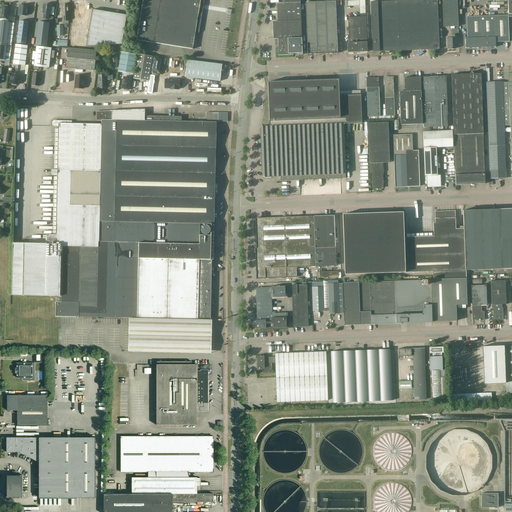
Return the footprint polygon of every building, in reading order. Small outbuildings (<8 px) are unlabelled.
[(142,0),(136,41),(153,43),(193,49),(192,49),(200,0),(142,0)] [(359,0),(359,5),(360,14),(360,17),(351,17),(351,15),(348,15),(348,17),(349,43),(347,43),(347,53),(349,53),(367,52),(366,14),(365,5),(365,0),(359,0)] [(382,0),(382,2),(378,2),(371,2),(373,52),(439,50),(437,0),(425,0),(398,1),(397,0),(382,0)] [(457,0),(442,0),(444,27),(458,27),(457,0)] [(308,54),(338,53),(336,1),(306,2),(308,54)] [(277,3),(277,21),(301,20),(300,3),(282,3),(277,3)] [(44,4),(43,13),(44,14),(43,19),(48,19),(49,14),(50,14),(51,5),(44,4)] [(20,6),(19,15),(26,16),(27,13),(28,13),(28,12),(28,11),(27,10),(28,7),(26,6),(25,5),(24,5),(23,5),(22,6),(20,6)] [(1,6),(0,15),(0,18),(8,19),(10,7),(1,6)] [(92,9),(75,7),(69,43),(86,46),(92,9)] [(86,46),(104,45),(110,12),(104,12),(105,11),(103,11),(103,10),(99,9),(99,10),(98,10),(97,10),(92,9),(86,46)] [(110,12),(104,45),(122,45),(127,15),(122,14),(120,14),(120,13),(116,12),(116,13),(115,13),(110,12)] [(509,42),(508,18),(508,16),(466,17),(467,38),(465,38),(466,49),(487,48),(487,49),(490,49),(490,48),(496,48),(495,43),(509,42)] [(273,39),(277,39),(288,39),(302,38),(301,20),(277,21),(273,21),(273,39)] [(0,44),(6,45),(12,46),(15,23),(14,23),(11,23),(0,21),(0,44)] [(20,21),(17,43),(26,44),(29,22),(20,21)] [(39,22),(36,45),(47,46),(49,23),(39,22)] [(452,38),(448,38),(448,49),(456,49),(455,42),(459,42),(458,35),(452,35),(452,38)] [(302,56),(302,38),(288,39),(277,39),(278,57),(302,56)] [(25,66),(28,46),(16,44),(13,64),(25,66)] [(37,46),(35,56),(34,66),(49,68),(51,48),(37,46)] [(68,48),(66,68),(94,71),(96,51),(68,48)] [(121,52),(118,72),(133,74),(136,55),(121,52)] [(138,54),(133,79),(148,81),(153,57),(138,54)] [(152,72),(153,73),(159,74),(161,74),(163,58),(154,56),(152,72)] [(187,60),(185,77),(220,81),(222,64),(187,60)] [(18,85),(20,74),(12,73),(10,84),(12,84),(13,85),(15,85),(16,85),(18,85)] [(33,73),(32,85),(39,86),(40,74),(33,73)] [(452,75),(454,135),(483,134),(481,74),(473,74),(473,73),(472,73),(471,73),(470,73),(470,74),(452,75)] [(509,83),(503,83),(504,110),(501,110),(501,114),(504,114),(504,126),(511,125),(511,73),(508,74),(509,83)] [(98,75),(99,89),(106,89),(106,80),(113,80),(113,75),(98,75)] [(76,76),(75,88),(83,89),(84,76),(76,76)] [(422,77),(423,116),(423,128),(448,127),(448,115),(446,76),(440,77),(422,77)] [(132,79),(123,77),(121,89),(124,89),(123,90),(128,91),(128,90),(130,90),(132,79)] [(422,124),(421,77),(404,78),(405,92),(400,92),(401,125),(422,124)] [(379,78),(366,78),(368,117),(380,117),(379,78)] [(269,127),(260,127),(261,153),(262,177),(281,176),(281,181),(299,180),(299,175),(318,175),(318,179),(340,178),(340,174),(345,174),(344,133),(348,132),(348,124),(362,124),(361,95),(339,96),(339,79),(268,82),(269,127)] [(385,98),(394,98),(393,79),(384,79),(385,98)] [(171,89),(173,89),(178,90),(178,88),(180,88),(180,86),(181,86),(182,85),(182,84),(182,83),(181,82),(180,82),(180,80),(165,80),(165,88),(171,88),(171,89)] [(506,178),(504,126),(504,114),(501,114),(501,110),(504,110),(503,83),(503,82),(486,82),(490,179),(506,178)] [(395,116),(394,98),(385,98),(386,117),(395,116)] [(199,244),(200,224),(214,224),(216,122),(181,122),(182,117),(147,116),(144,116),(144,110),(111,111),(111,110),(97,111),(97,120),(102,120),(101,171),(67,170),(53,170),(52,171),(51,172),(51,173),(52,175),(53,175),(57,175),(56,221),(56,235),(47,235),(47,243),(12,243),(12,295),(61,296),(61,302),(56,302),(56,316),(79,317),(129,318),(157,319),(157,324),(158,324),(160,325),(162,324),(165,325),(167,324),(170,325),(172,324),(175,325),(177,324),(188,325),(188,320),(211,320),(212,260),(202,259),(203,244),(199,244)] [(370,170),(383,169),(383,163),(390,163),(388,122),(368,123),(369,170),(370,170)] [(437,175),(436,147),(453,147),(452,130),(423,131),(425,176),(427,176),(428,186),(431,186),(431,184),(440,183),(440,175),(437,175)] [(485,184),(483,134),(454,135),(456,185),(485,184)] [(418,150),(412,151),(412,135),(393,135),(395,187),(408,187),(419,187),(418,150)] [(383,169),(370,170),(370,174),(372,174),(372,189),(384,188),(383,169)] [(403,212),(343,214),(345,274),(403,272),(433,271),(433,277),(466,276),(466,270),(511,268),(511,208),(463,210),(464,229),(456,229),(455,211),(435,211),(435,219),(435,223),(433,223),(434,236),(432,236),(429,236),(428,236),(424,237),(423,237),(420,237),(419,237),(415,237),(411,237),(410,237),(407,237),(404,237),(403,212)] [(314,216),(296,217),(285,217),(286,247),(315,246),(314,216)] [(316,267),(336,266),(334,216),(314,216),(315,246),(316,267)] [(286,268),(286,247),(285,217),(264,218),(264,223),(268,223),(268,243),(275,243),(275,248),(276,268),(286,268)] [(264,218),(255,219),(256,248),(275,248),(275,243),(268,243),(268,223),(264,223),(264,218)] [(256,269),(256,278),(256,279),(296,277),(296,267),(316,267),(315,246),(286,247),(286,268),(276,268),(256,269)] [(275,248),(256,248),(255,249),(256,269),(276,268),(275,248)] [(395,281),(396,322),(396,324),(409,323),(416,323),(430,322),(432,322),(457,321),(456,305),(467,305),(466,278),(431,280),(425,280),(414,280),(395,281)] [(312,282),(312,288),(313,311),(313,312),(324,311),(327,311),(329,311),(328,284),(333,284),(338,284),(338,280),(328,281),(312,282)] [(505,280),(491,281),(492,305),(492,306),(492,309),(493,308),(494,320),(499,319),(499,318),(503,318),(503,308),(501,308),(501,305),(506,304),(505,280)] [(343,284),(344,304),(344,313),(345,325),(355,325),(360,325),(376,324),(384,324),(393,324),(393,322),(396,322),(395,281),(370,282),(359,283),(343,283),(343,284)] [(344,313),(344,304),(343,284),(341,284),(338,284),(333,284),(328,284),(329,311),(330,314),(335,314),(340,314),(342,314),(344,313)] [(292,294),(293,327),(294,327),(308,326),(308,327),(309,327),(308,306),(307,285),(292,285),(292,294)] [(471,286),(472,306),(472,321),(484,320),(483,312),(481,312),(481,305),(487,305),(486,285),(471,286)] [(266,324),(270,324),(273,324),(273,328),(287,328),(287,324),(288,323),(288,313),(287,313),(272,314),(271,298),(287,297),(287,287),(256,288),(257,322),(256,322),(256,328),(266,328),(266,324)] [(157,319),(129,318),(128,352),(211,353),(212,320),(211,320),(188,320),(188,325),(177,324),(175,325),(172,324),(170,325),(167,324),(165,325),(162,324),(160,325),(158,324),(157,324),(157,319)] [(511,346),(504,347),(504,346),(482,346),(484,384),(506,383),(506,382),(511,382),(511,346)] [(442,347),(428,347),(428,353),(429,353),(430,358),(430,371),(431,371),(433,399),(444,399),(447,399),(446,377),(448,377),(448,369),(442,369),(442,353),(442,347)] [(425,348),(412,349),(413,349),(414,397),(412,397),(412,400),(414,400),(426,399),(426,378),(425,348)] [(391,350),(331,352),(333,403),(393,401),(391,350)] [(288,353),(275,354),(275,357),(275,363),(276,397),(277,402),(328,400),(328,395),(326,352),(310,352),(304,353),(289,353),(288,353)] [(35,353),(35,363),(43,363),(43,353),(35,353)] [(264,356),(257,356),(257,364),(257,368),(260,368),(260,370),(262,372),(263,373),(265,374),(268,374),(269,373),(271,372),(272,370),(272,368),(272,363),(275,363),(275,357),(264,357),(264,356)] [(22,362),(22,364),(17,364),(17,369),(16,369),(16,373),(17,373),(17,378),(22,378),(22,379),(23,380),(26,380),(27,379),(27,378),(32,378),(34,378),(34,364),(32,364),(26,364),(26,362),(22,362)] [(156,365),(156,425),(197,426),(197,411),(200,411),(200,412),(208,412),(208,370),(200,370),(200,371),(197,371),(197,365),(156,365)] [(398,381),(398,389),(411,389),(411,381),(398,381)] [(47,395),(7,395),(7,411),(17,411),(17,426),(48,426),(47,395)] [(319,449),(319,452),(319,453),(320,458),(322,461),(324,465),(327,468),(330,470),(334,472),(338,473),(342,473),(347,473),(350,471),(354,469),(357,466),(360,463),(362,459),(363,455),(363,451),(363,447),(362,443),(360,439),(357,436),(354,433),(350,431),(346,430),(342,429),(338,429),(334,430),(330,432),(327,435),(324,438),(322,441),(320,445),(319,449)] [(283,473),(285,474),(287,474),(291,473),(295,472),(299,469),(302,467),(304,463),(306,460),(307,456),(308,452),(307,447),(306,443),(304,440),(302,436),(298,434),(295,432),(291,430),(287,430),(283,430),(278,431),(275,433),(271,435),(268,438),(266,442),(265,445),(264,450),(264,454),(265,458),(266,462),(268,465),(271,468),(275,471),(279,472),(283,473)] [(472,493),(476,490),(479,487),(483,484),(485,479),(488,475),(489,470),(489,466),(489,461),(488,455),(486,449),(483,445),(480,441),(477,438),(474,436),(470,434),(464,432),(457,431),(453,432),(447,433),(441,436),(437,439),(433,442),(429,448),(427,454),(425,460),(425,466),(426,471),(428,477),(431,482),(435,486),(439,490),(442,492),(448,495),(453,496),(458,496),(462,495),(467,494),(472,493)] [(374,450),(374,451),(374,454),(375,458),(377,461),(379,464),(382,467),(385,469),(389,470),(393,471),(397,471),(401,470),(404,468),(407,465),(410,462),(412,459),(413,455),(413,452),(413,448),(411,444),(409,441),(407,438),(404,435),(400,433),(396,432),(393,432),(389,433),(385,434),(382,436),(379,439),(377,442),(375,446),(374,450)] [(20,452),(20,438),(6,437),(6,452),(20,452)] [(20,438),(20,452),(39,463),(39,498),(95,498),(95,437),(39,438),(21,438),(20,438)] [(121,437),(121,472),(142,472),(148,472),(148,478),(189,478),(189,472),(213,472),(213,437),(142,437),(121,437)] [(7,498),(23,498),(23,475),(17,475),(17,473),(12,473),(12,475),(7,475),(7,498)] [(132,494),(197,494),(197,478),(132,478),(132,494)] [(305,511),(306,510),(307,506),(308,502),(307,497),(306,493),(304,490),(302,486),(298,484),(295,482),(291,480),(287,480),(285,480),(283,480),(278,481),(275,483),(271,485),(268,488),(266,492),(265,496),(264,500),(264,501),(264,504),(265,508),(266,511),(305,511)] [(409,511),(411,509),(412,505),(413,502),(412,498),(411,494),(409,491),(407,488),(404,486),(400,484),(396,483),(392,483),(388,483),(385,485),(381,487),(379,490),(376,493),(375,496),(374,500),(374,504),(375,508),(377,511),(376,511),(409,511)] [(315,492),(315,509),(366,509),(366,492),(315,492)] [(498,493),(481,493),(481,508),(498,508),(498,493)] [(104,494),(104,502),(103,511),(172,511),(172,502),(213,502),(213,494),(197,494),(132,494),(104,494)]
